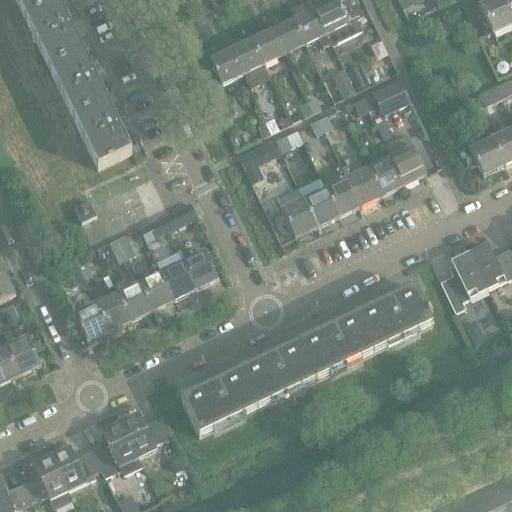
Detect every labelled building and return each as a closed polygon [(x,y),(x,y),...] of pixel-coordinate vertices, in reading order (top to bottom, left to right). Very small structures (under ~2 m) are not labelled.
[(14,0),(26,24),(60,7),(56,0),(14,0)] [(336,3),(315,14),(332,48),(333,50),(358,38),(360,32),(357,25),(364,21),(353,0),(343,0),(336,3)] [(396,0),(403,12),(424,2),(422,0),(396,0)] [(511,28),(511,20),(502,0),(499,0),(480,9),(494,38),(511,28)] [(511,0),(502,0),(511,20),(511,0)] [(60,7),(26,24),(50,73),(84,57),(60,7)] [(315,14),(294,24),(306,49),(319,43),(324,52),(332,48),(315,14)] [(294,24),(273,33),(285,60),(306,49),(294,24)] [(273,33),(252,44),(265,70),(285,60),(273,33)] [(252,44),(231,54),(244,80),(265,70),(252,44)] [(214,72),(199,79),(208,97),(244,80),(231,54),(210,64),(214,72)] [(84,57),(50,73),(74,123),(108,107),(84,57)] [(350,75),(358,92),(370,87),(362,70),(350,75)] [(345,76),(333,81),(344,103),(356,98),(345,76)] [(400,86),(374,98),(385,121),(410,108),(400,86)] [(511,93),(508,86),(495,93),(501,105),(511,99),(511,93)] [(495,93),(482,99),(488,111),(501,105),(495,93)] [(371,100),(363,104),(369,116),(377,112),(371,100)] [(474,102),(466,106),(473,120),(480,116),(474,102)] [(316,103),(308,107),(314,118),(321,115),(316,103)] [(363,104),(354,108),(360,120),(369,116),(363,104)] [(108,107),(74,123),(98,174),(132,157),(108,107)] [(300,111),(306,122),(314,118),(308,107),(300,111)] [(328,120),(320,124),(326,137),(334,133),(328,120)] [(274,123),(266,127),(272,138),(279,135),(274,123)] [(320,124),(311,128),(317,141),(326,137),(320,124)] [(258,131),(264,142),(272,138),(266,127),(258,131)] [(511,132),(492,142),(506,171),(511,167),(511,132)] [(284,141),(276,145),(282,158),(290,154),(284,141)] [(492,142),(470,152),(484,181),(506,171),(492,142)] [(276,145),(240,162),(253,190),(264,185),(257,170),(282,158),(276,145)] [(413,151),(391,162),(405,191),(427,180),(413,151)] [(391,162),(369,172),(383,201),(405,191),(391,162)] [(369,172),(347,183),(361,212),(383,201),(369,172)] [(347,183),(326,193),(340,222),(361,212),(347,183)] [(326,193),(304,203),(318,233),(340,222),(326,193)] [(318,233),(304,203),(282,214),(296,243),(318,233)] [(90,205),(75,213),(82,228),(97,221),(90,205)] [(190,209),(162,222),(169,236),(196,223),(190,209)] [(162,222),(151,228),(157,242),(169,236),(162,222)] [(128,240),(119,244),(129,264),(137,260),(128,240)] [(129,264),(119,244),(110,248),(120,268),(129,264)] [(489,250),(471,259),(488,295),(511,283),(511,255),(511,253),(495,261),(489,250)] [(205,255),(183,266),(197,295),(219,284),(205,255)] [(454,280),(441,287),(456,318),(467,313),(464,307),(488,295),(471,259),(452,268),(454,271),(451,273),(454,280)] [(83,260),(75,264),(85,285),(93,281),(83,260)] [(75,264),(53,275),(59,288),(73,281),(77,289),(85,285),(75,264)] [(183,266),(161,276),(175,305),(197,295),(183,266)] [(161,276),(139,287),(154,316),(175,305),(161,276)] [(6,278),(0,280),(0,306),(16,299),(6,278)] [(139,287),(118,297),(132,326),(154,316),(139,287)] [(379,309),(356,320),(374,357),(433,329),(429,321),(433,320),(430,315),(427,316),(415,292),(391,303),(390,299),(377,305),(379,309)] [(118,297),(96,308),(110,337),(132,326),(118,297)] [(12,308),(0,314),(0,329),(18,321),(12,308)] [(110,337),(96,308),(74,318),(88,347),(110,337)] [(321,337),(298,348),(316,385),(374,357),(356,320),(334,331),(332,327),(319,333),(321,337)] [(28,341),(5,351),(19,381),(42,370),(28,341)] [(38,342),(30,345),(38,360),(45,357),(38,342)] [(263,365),(240,376),(258,413),(316,385),(298,348),(275,359),(274,355),(261,361),(263,365)] [(5,351),(0,354),(0,390),(19,381),(5,351)] [(205,393),(182,404),(199,442),(258,413),(240,376),(218,387),(216,383),(203,389),(205,393)] [(139,418),(121,427),(138,463),(157,454),(154,449),(145,429),(139,418)] [(161,421),(151,426),(145,429),(154,449),(171,442),(161,421)] [(108,447),(92,455),(101,475),(102,475),(106,483),(121,476),(124,481),(143,472),(138,463),(121,427),(103,436),(108,447)] [(70,452),(52,460),(69,497),(87,488),(85,483),(101,475),(92,455),(75,463),(70,452)] [(39,480),(22,488),(32,509),(48,501),(53,511),(59,511),(73,506),(69,497),(52,460),(33,469),(39,480)] [(1,485),(0,485),(0,511),(25,511),(32,509),(22,488),(6,496),(1,485)] [(136,511),(130,499),(117,506),(119,511),(136,511)]
